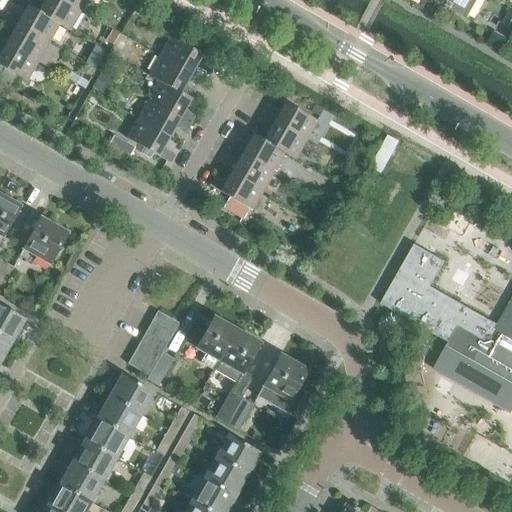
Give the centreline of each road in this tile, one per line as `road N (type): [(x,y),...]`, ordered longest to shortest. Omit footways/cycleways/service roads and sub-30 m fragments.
road 1 (residential): [(337,440),(365,385),(351,345),(161,229)]
road 2 (tertiary): [(511,145),(256,0)]
road 3 (residential): [(161,229),(242,81)]
road 4 (residential): [(145,220),(0,135)]
road 5 (residential): [(461,511),(337,440)]
road 6 (residential): [(145,220),(79,346)]
